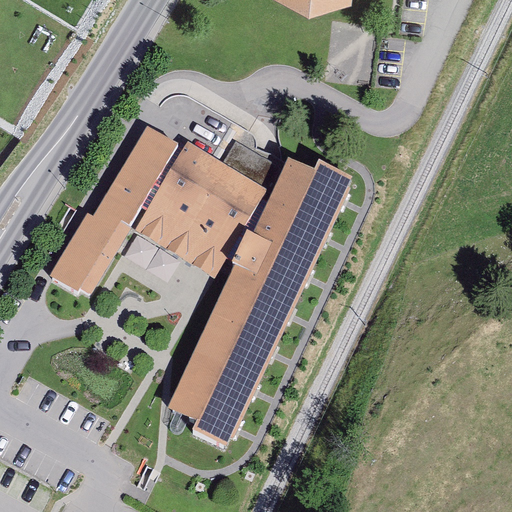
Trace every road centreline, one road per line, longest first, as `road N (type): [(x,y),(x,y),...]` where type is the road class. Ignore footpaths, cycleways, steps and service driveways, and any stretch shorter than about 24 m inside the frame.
road 1 (residential): [(460,0),(411,104),(391,121),(286,79),(243,93),(169,84),(143,107)]
road 2 (secondary): [(0,243),(149,0)]
